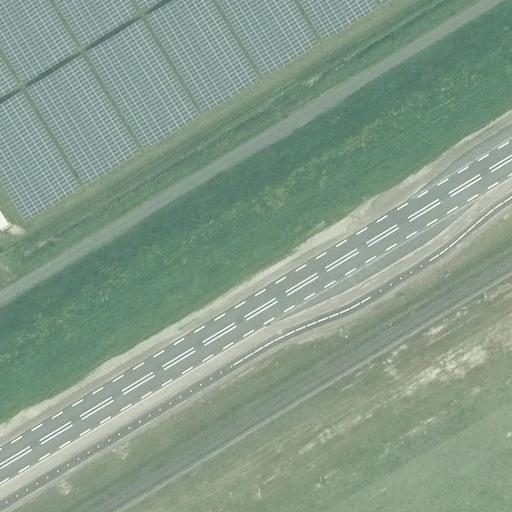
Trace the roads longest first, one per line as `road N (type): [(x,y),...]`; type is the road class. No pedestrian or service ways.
road 1 (secondary): [(0,474),(511,162)]
road 2 (unclassified): [(499,0),(0,304)]
